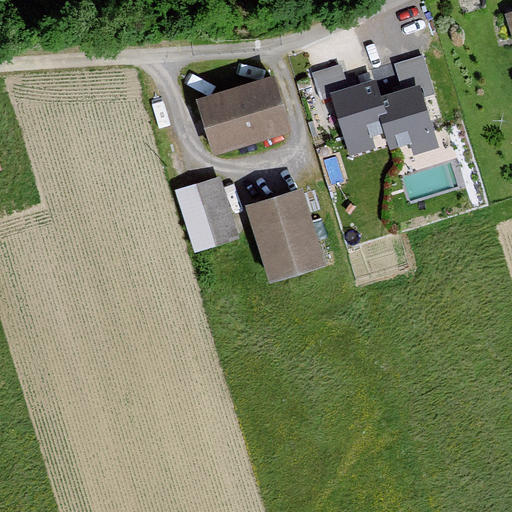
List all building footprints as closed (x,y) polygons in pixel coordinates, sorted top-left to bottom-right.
[(511,6),(494,12),(503,43),(511,39),(511,6)] [(313,66),(316,79),(346,72),(342,59),(313,66)] [(272,69),(201,90),(216,142),(288,121),(272,69)] [(375,72),(332,86),(352,150),(373,143),(369,128),(385,123),(391,143),(410,137),(414,150),(439,142),(418,76),(380,88),(375,72)] [(216,174),(180,185),(198,246),(234,236),(216,174)] [(295,185),(252,199),(276,274),(319,260),(295,185)]
